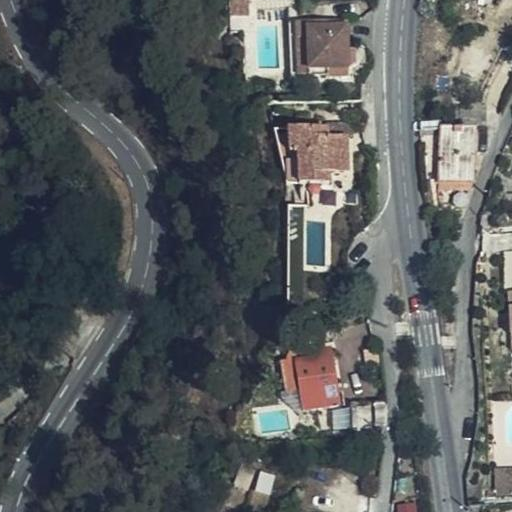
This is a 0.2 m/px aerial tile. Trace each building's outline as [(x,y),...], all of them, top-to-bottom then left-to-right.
[(245,11),(245,1),(234,1),(229,1),(229,12),(245,11)] [(304,24),(304,43),(314,43),(313,78),(351,78),(350,69),(350,51),(350,25),(304,24)] [(314,43),(304,43),(304,79),(313,78),(314,43)] [(441,102),(439,123),(482,126),(484,104),(441,102)] [(472,186),(474,132),(439,131),(437,185),(472,186)] [(327,146),(347,147),(354,146),(355,135),(327,136),(327,146)] [(280,191),(294,191),(294,160),(286,160),(285,136),(271,136),(280,191)] [(347,182),(347,147),(327,146),(327,136),(285,136),(286,160),(294,160),(294,191),(327,191),(327,183),(347,182)] [(310,360),(309,353),(308,346),(290,348),(284,359),(279,360),(283,392),(298,390),(295,363),(310,360)] [(330,350),(309,353),(310,360),(295,363),(298,390),(301,409),(338,404),(330,350)] [(384,427),(387,399),(348,396),(344,428),(384,427)] [(511,460),(500,461),(501,471),(511,469),(511,460)] [(297,511),(306,511),(308,493),(297,492),(294,511),(297,511)]
